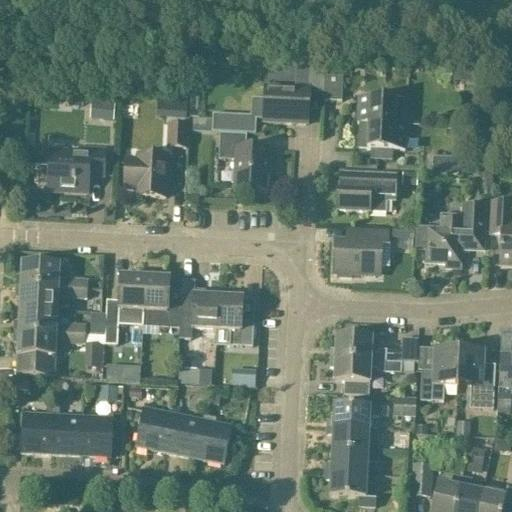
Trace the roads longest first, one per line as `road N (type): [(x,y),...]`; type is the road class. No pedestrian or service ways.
road 1 (residential): [(0,235),(260,250),(288,259)]
road 2 (residential): [(294,306),(439,313),(511,306)]
road 3 (residential): [(294,306),(285,511)]
